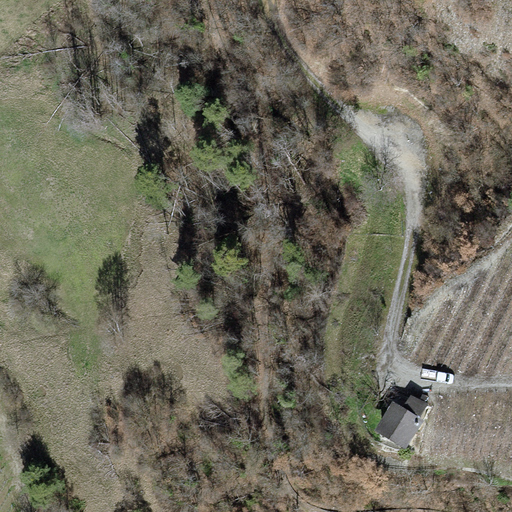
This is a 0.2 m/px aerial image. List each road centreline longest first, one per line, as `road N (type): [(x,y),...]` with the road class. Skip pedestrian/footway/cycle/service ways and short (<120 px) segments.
road 1 (track): [(511,383),(422,382),(398,364),(391,332),(409,234),(395,164),(293,66),(263,0)]
road 2 (track): [(511,477),(373,455),(354,443),(338,415),(330,333),(359,220),(365,136)]
road 3 (track): [(0,388),(51,511)]
